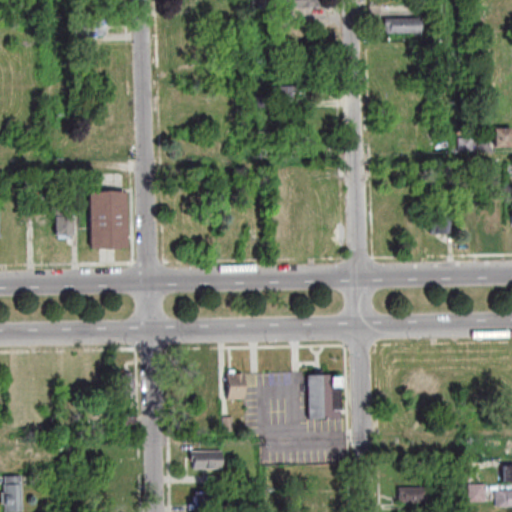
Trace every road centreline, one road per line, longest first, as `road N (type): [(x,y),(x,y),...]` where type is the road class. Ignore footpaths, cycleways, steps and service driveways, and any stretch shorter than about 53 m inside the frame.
road 1 (residential): [(367,511),(352,0)]
road 2 (residential): [(157,511),(142,0)]
road 3 (secondary): [(0,334),(511,323)]
road 4 (secondary): [(511,273),(0,283)]
